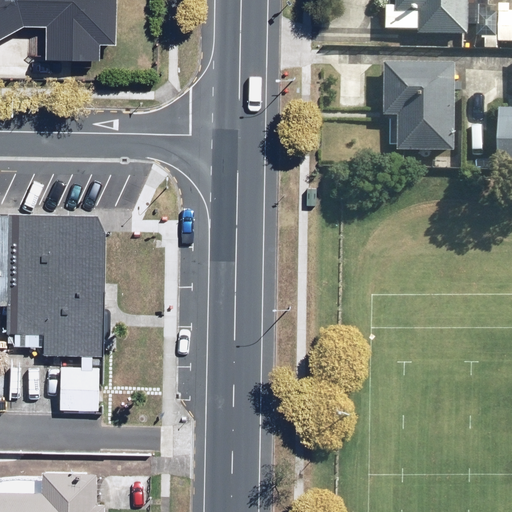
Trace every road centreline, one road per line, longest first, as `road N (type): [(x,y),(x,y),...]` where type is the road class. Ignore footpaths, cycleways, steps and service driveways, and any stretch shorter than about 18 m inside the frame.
road 1 (secondary): [(237,134),(229,511)]
road 2 (residential): [(237,134),(0,133)]
road 3 (secondary): [(241,0),(237,134)]
